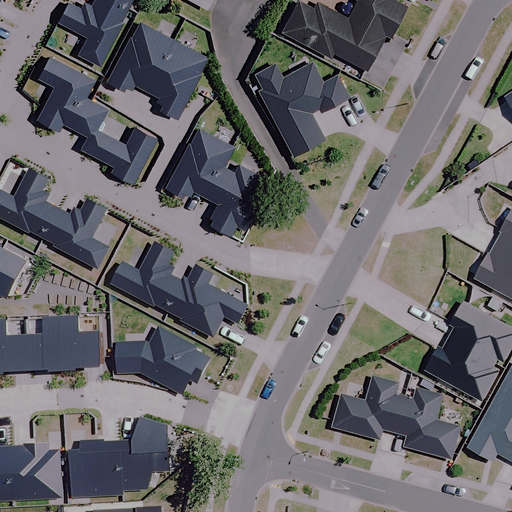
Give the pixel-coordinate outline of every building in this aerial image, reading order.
[(92,0),(89,6),(83,3),(79,9),(67,3),(56,24),(85,39),(76,56),(99,68),(132,0),(92,0)] [(333,55),(366,72),(384,38),(383,38),(384,36),(390,39),(407,7),(394,0),(353,0),(355,1),(346,18),(316,2),(312,8),(297,1),(279,33),(330,60),(333,55)] [(214,53),(144,17),(136,32),(135,31),(111,78),(129,87),(130,83),(137,87),(139,81),(163,93),(160,98),(167,102),(164,106),(182,116),(207,70),(205,69),(214,53)] [(99,76),(53,52),(41,75),(57,83),(40,116),(63,128),(67,120),(90,133),(84,145),(117,163),(114,168),(137,180),(161,134),(139,122),(129,139),(102,125),(113,105),(96,96),(90,93),(99,76)] [(263,85),(259,88),(294,154),(327,137),(314,111),(320,108),(322,111),(352,95),(340,72),(326,79),(314,58),(285,74),(278,60),(256,72),(263,85)] [(163,189),(181,200),(182,196),(189,199),(192,194),(215,206),(207,220),(211,222),(208,227),(230,238),(236,227),(245,233),(267,181),(237,165),(233,173),(223,168),(234,148),(197,129),(188,145),(187,144),(163,189)] [(23,131),(10,151),(26,162),(39,142),(23,131)] [(50,186),(56,175),(35,163),(20,193),(2,184),(0,188),(0,214),(31,230),(32,228),(35,230),(36,228),(48,234),(60,241),(59,243),(60,243),(59,245),(100,266),(101,265),(104,267),(116,243),(98,234),(113,205),(93,194),(87,206),(80,203),(76,210),(52,197),(56,190),(50,186)] [(511,207),(499,231),(501,232),(495,244),(511,252),(511,207)] [(145,266),(128,257),(116,280),(161,303),(162,302),(173,307),(186,314),(186,316),(220,335),(231,314),(244,321),(255,301),(215,280),(221,270),(201,260),(194,274),(189,272),(187,276),(177,271),(181,264),(175,260),(181,248),(161,238),(145,266)] [(0,282),(19,292),(39,254),(11,239),(9,244),(0,239),(0,282)] [(511,252),(495,244),(489,255),(486,254),(473,278),(511,299),(511,252)] [(511,343),(511,328),(462,301),(449,325),(453,327),(447,339),(493,364),(496,359),(501,362),(511,343)] [(0,365),(20,365),(19,363),(64,360),(63,363),(92,361),(92,359),(116,358),(113,322),(92,324),(91,307),(55,309),(55,313),(56,325),(37,326),(20,327),(19,314),(19,311),(0,311),(0,365)] [(152,337),(122,338),(123,370),(147,369),(189,392),(198,378),(203,381),(218,354),(203,347),(205,343),(164,321),(156,339),(152,337)] [(493,364),(447,339),(441,350),(436,347),(423,371),(480,402),(496,372),(491,369),(493,364)] [(511,363),(466,448),(491,461),(496,453),(511,461),(511,363)] [(339,394),(331,427),(378,440),(381,429),(393,432),(402,397),(394,395),(397,384),(371,377),(365,401),(339,394)] [(412,400),(402,397),(393,432),(406,436),(403,448),(450,460),(459,427),(434,421),(441,395),(415,389),(412,400)] [(177,447),(174,421),(146,412),(141,435),(113,437),(110,435),(86,436),(86,444),(77,444),(79,494),(130,492),(130,487),(155,486),(161,469),(176,468),(176,447),(177,447)] [(0,498),(69,494),(66,445),(55,446),(55,439),(29,440),(29,441),(3,443),(3,441),(0,441),(0,498)] [(172,511),(172,500),(146,502),(146,505),(101,507),(101,511),(172,511)]
